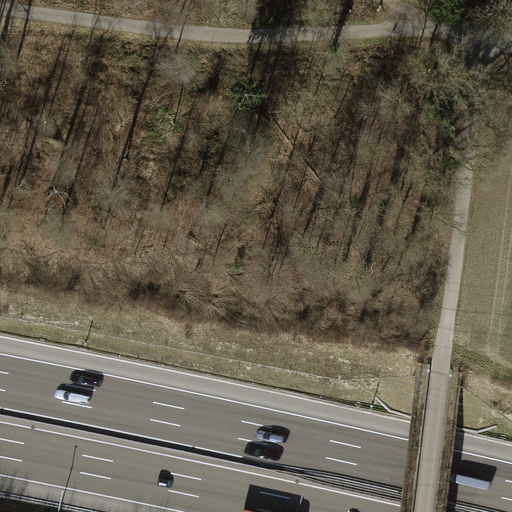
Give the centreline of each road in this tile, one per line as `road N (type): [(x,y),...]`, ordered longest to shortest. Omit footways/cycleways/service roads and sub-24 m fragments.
road 1 (motorway): [(511,490),(0,380)]
road 2 (track): [(0,4),(198,37),(478,28)]
road 3 (track): [(440,373),(478,28)]
road 4 (motorway): [(0,448),(306,511)]
road 5 (track): [(440,373),(424,511)]
